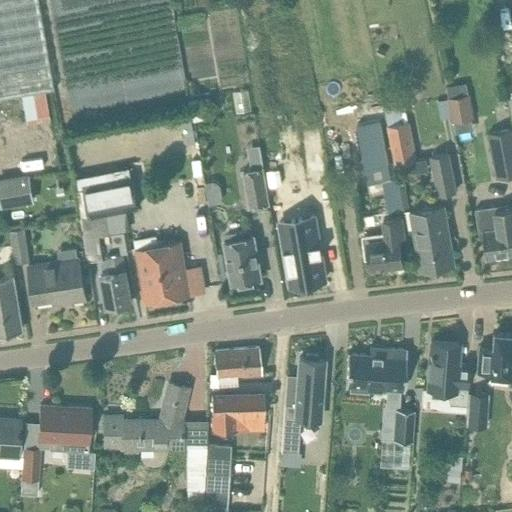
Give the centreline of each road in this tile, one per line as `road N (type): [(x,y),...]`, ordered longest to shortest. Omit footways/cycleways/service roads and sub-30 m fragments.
road 1 (residential): [(0,363),(511,292)]
road 2 (unknown): [(264,511),(276,322)]
